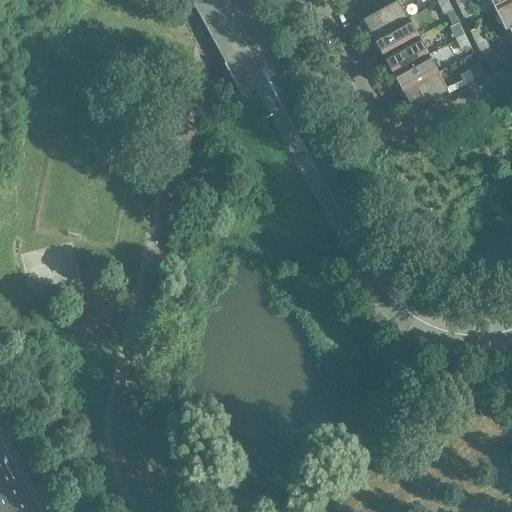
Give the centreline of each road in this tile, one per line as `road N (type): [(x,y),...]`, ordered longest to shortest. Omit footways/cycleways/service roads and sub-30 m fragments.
road 1 (tertiary): [(274,93),(395,301),(448,332),(511,329)]
road 2 (residential): [(511,83),(394,137),(315,0)]
